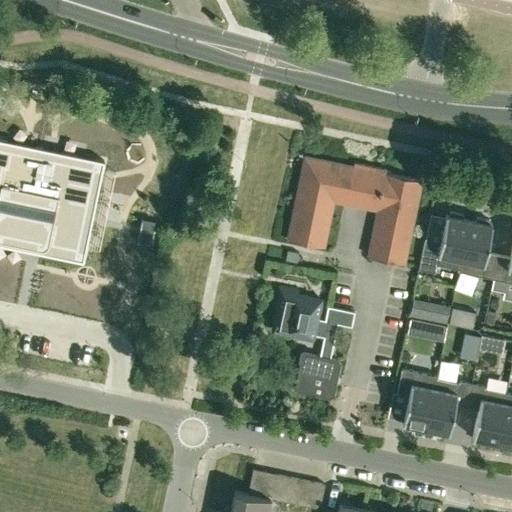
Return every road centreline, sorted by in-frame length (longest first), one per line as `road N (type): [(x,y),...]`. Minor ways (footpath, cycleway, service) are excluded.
road 1 (residential): [(193,420),(511,489)]
road 2 (residential): [(0,379),(193,420)]
road 3 (tertiary): [(511,109),(420,99),(320,75)]
road 4 (tertiary): [(320,75),(230,40),(190,40)]
road 5 (tertiary): [(190,40),(257,66),(320,75)]
road 6 (tertiary): [(190,40),(64,0)]
